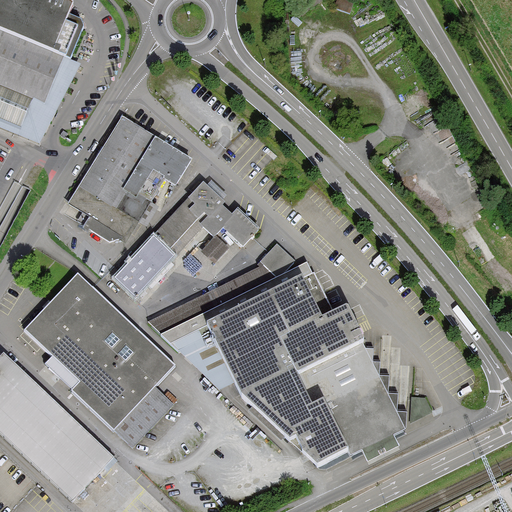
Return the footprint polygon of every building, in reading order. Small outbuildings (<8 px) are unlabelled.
[(0,0),(0,119),(22,128),(34,100),(45,105),(58,74),(65,58),(70,60),(84,28),(81,22),(69,17),(74,5),(60,0),(0,0)] [(70,60),(65,58),(45,105),(34,100),(22,128),(0,119),(0,128),(40,146),(81,66),(70,60)] [(193,165),(118,122),(69,208),(129,242),(161,185),(176,194),(193,165)] [(202,184),(111,282),(134,304),(201,232),(212,243),(202,253),(215,265),(236,242),(244,250),(259,233),(237,212),(231,218),(222,210),(226,206),(202,184)] [(266,268),(149,324),(199,371),(278,447),(286,444),(293,462),(306,472),(319,468),(328,472),(361,455),(366,465),(401,449),(396,439),(406,435),(344,311),(330,315),(306,266),(299,270),(278,250),(266,268)] [(175,368),(78,277),(26,332),(82,384),(73,392),(115,431),(175,368)] [(2,355),(0,356),(0,436),(76,507),(117,462),(2,355)]
